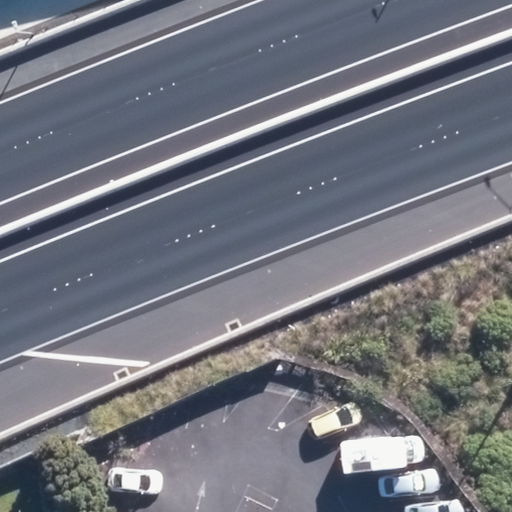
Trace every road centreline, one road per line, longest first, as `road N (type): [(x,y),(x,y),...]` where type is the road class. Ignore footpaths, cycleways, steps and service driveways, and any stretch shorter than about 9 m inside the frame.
road 1 (motorway): [(511,113),(0,306)]
road 2 (motorway): [(0,153),(392,0)]
